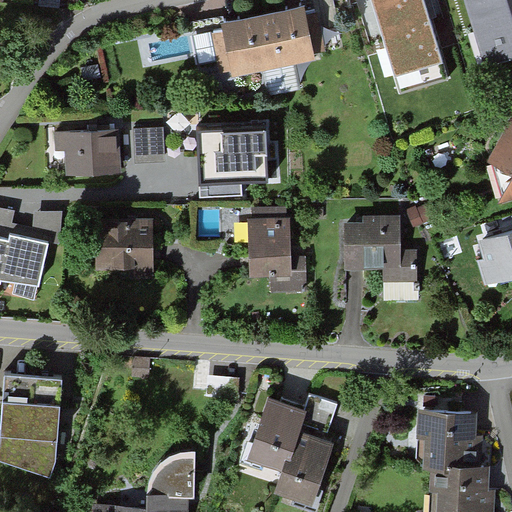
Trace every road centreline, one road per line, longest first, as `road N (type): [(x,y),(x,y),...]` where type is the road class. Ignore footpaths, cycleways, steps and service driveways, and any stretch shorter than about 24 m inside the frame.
road 1 (residential): [(511,360),(0,331)]
road 2 (residential): [(0,117),(71,31),(111,11),(162,0)]
